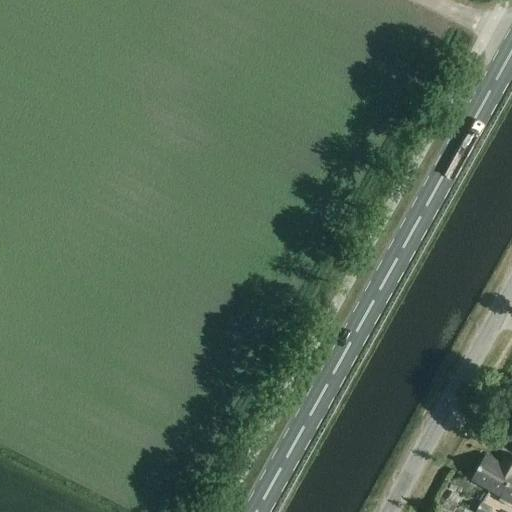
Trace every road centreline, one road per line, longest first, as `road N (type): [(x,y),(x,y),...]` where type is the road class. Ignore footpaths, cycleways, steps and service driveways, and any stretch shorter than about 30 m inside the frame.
road 1 (primary): [(256,511),(511,49)]
road 2 (unclassified): [(388,511),(511,290)]
